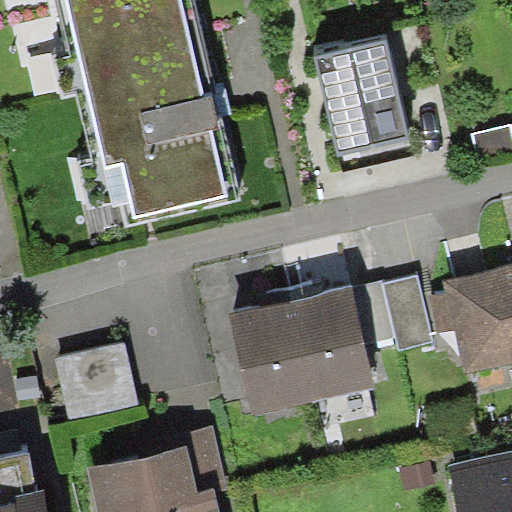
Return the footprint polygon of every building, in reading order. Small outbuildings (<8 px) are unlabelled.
[(213,0),(87,0),(138,223),(258,196),(213,0)] [(383,42),(315,56),(337,147),(404,132),(383,42)] [(511,261),(433,276),(445,344),(450,371),(511,359),(511,261)] [(445,344),(433,276),(379,286),(391,354),(445,344)] [(391,354),(379,286),(250,309),(268,404),(396,381),(391,354)] [(126,343),(55,357),(67,419),(139,405),(126,343)] [(224,511),(210,442),(91,466),(100,511),(224,511)] [(511,511),(511,452),(444,465),(452,511),(511,511)] [(0,511),(61,511),(56,478),(0,488),(0,511)]
